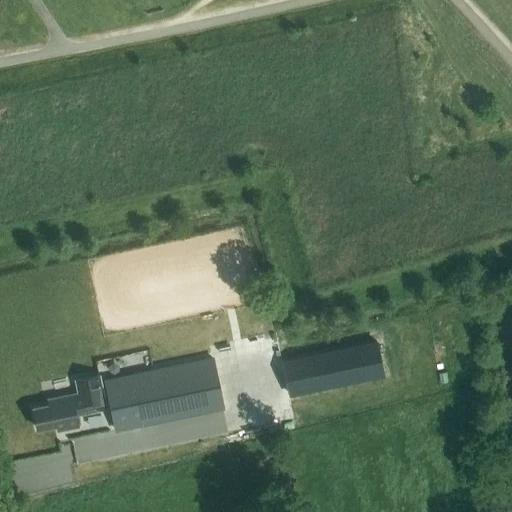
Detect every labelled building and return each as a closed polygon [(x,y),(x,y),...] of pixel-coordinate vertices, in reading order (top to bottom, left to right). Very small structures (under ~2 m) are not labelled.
[(178,323),(195,319),(185,267),(167,271),(178,323)] [(150,274),(161,326),(178,323),(167,271),(150,274)] [(144,330),(161,326),(150,274),(133,278),(144,330)] [(116,281),(127,333),(144,330),(133,278),(116,281)] [(100,285),(111,337),(127,333),(116,281),(100,285)] [(93,340),(111,337),(100,285),(82,288),(93,340)] [(283,364),(290,397),(385,377),(378,345),(283,364)] [(33,407),(37,428),(57,424),(57,427),(65,426),(65,428),(77,425),(74,411),(82,410),(82,411),(111,405),(116,430),(222,408),(211,356),(106,379),(106,380),(100,381),(99,374),(75,379),(78,393),(47,399),(48,404),(33,407)]
